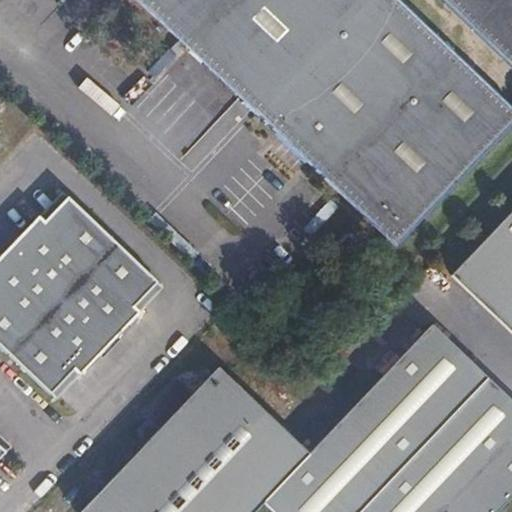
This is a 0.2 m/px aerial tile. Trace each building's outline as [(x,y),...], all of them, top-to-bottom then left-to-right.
[(137,0),(397,246),(511,125),(511,106),(399,0),(137,0)] [(511,0),(443,0),(511,65),(511,0)] [(42,223),(36,218),(0,256),(0,350),(49,397),(72,372),(78,377),(138,314),(133,309),(156,284),(66,198),(42,223)] [(511,211),(450,277),(511,334),(511,211)] [(271,421),(184,511),(256,511),(260,507),(265,511),(496,511),(511,495),(511,403),(430,327),(309,456),(271,421)] [(184,511),(271,421),(217,370),(192,397),(175,381),(142,417),(160,433),(85,511),(184,511)]
